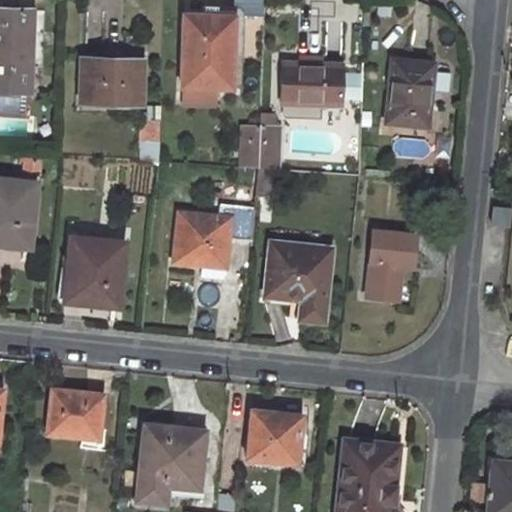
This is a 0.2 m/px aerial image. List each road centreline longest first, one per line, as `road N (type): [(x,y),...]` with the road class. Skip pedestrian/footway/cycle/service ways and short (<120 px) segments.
road 1 (residential): [(0,338),(455,381)]
road 2 (residential): [(455,381),(493,0)]
road 3 (residential): [(443,511),(455,381)]
